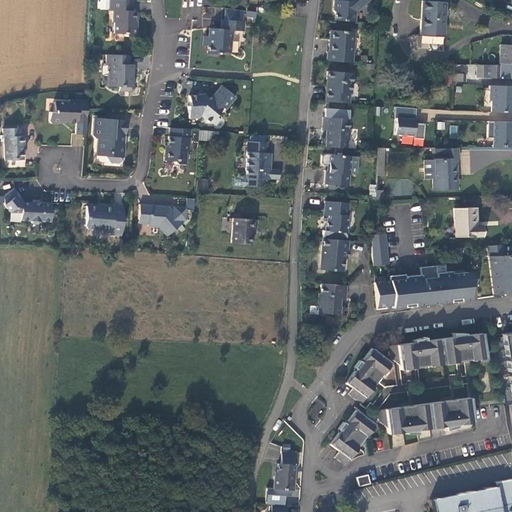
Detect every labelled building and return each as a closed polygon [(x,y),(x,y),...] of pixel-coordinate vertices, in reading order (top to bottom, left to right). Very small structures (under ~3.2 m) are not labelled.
[(131,12),(131,1),(108,0),(108,11),(112,11),(111,23),(113,23),(113,35),(124,35),(124,37),(133,37),(136,35),(136,29),(133,27),(134,12),(131,12)] [(267,0),(245,0),(246,6),(257,8),(258,10),(259,12),(261,12),(263,12),(264,10),(264,8),(262,6),(260,5),(260,2),(267,3),(267,0)] [(334,12),(333,20),(354,21),(354,11),(367,0),(341,0),(341,1),(334,0),(332,10),(334,12)] [(442,2),(421,1),(419,36),(441,37),(442,2)] [(222,21),(240,22),(241,10),(223,8),(222,21)] [(222,21),(220,21),(220,30),(207,29),(207,38),(202,38),(202,46),(206,47),(206,54),(217,55),(217,53),(227,54),(228,42),(230,42),(230,31),(242,31),(242,22),(240,22),(222,21)] [(326,51),(325,60),(351,62),(353,32),(329,30),(327,51),(326,51)] [(500,45),(498,65),(510,65),(509,78),(511,78),(511,42),(511,46),(500,45)] [(128,65),(129,56),(117,56),(105,55),(105,65),(111,65),(111,74),(108,74),(108,87),(118,87),(118,92),(129,92),(129,82),(132,79),(133,65),(128,65)] [(467,73),(475,73),(476,64),(468,64),(467,73)] [(475,77),(509,78),(510,65),(498,65),(476,64),(475,73),(475,77)] [(326,82),(324,102),(348,103),(349,93),(351,93),(352,73),(326,71),(326,79),(328,79),(328,82),(326,82)] [(511,86),(489,85),(488,101),(490,102),(489,113),(500,113),(511,113),(511,104),(511,103),(511,86)] [(206,124),(217,111),(219,109),(222,111),(234,98),(220,86),(208,100),(204,100),(204,96),(187,96),(187,104),(187,106),(185,106),(185,119),(194,118),(197,116),(206,124)] [(85,135),(86,101),(68,100),(66,102),(54,102),(53,112),(49,112),(49,121),(52,124),(59,124),(61,122),(76,122),(75,135),(85,135)] [(422,139),(424,124),(413,123),(415,109),(394,107),(393,118),(395,118),(393,135),(412,136),(412,138),(422,139)] [(126,120),(94,118),(93,136),(95,138),(98,138),(97,152),(105,153),(105,156),(111,163),(120,164),(123,161),(123,158),(124,158),(126,120)] [(322,138),(321,147),(346,149),(346,142),(348,140),(349,129),(347,129),(347,119),(321,118),(321,131),(326,131),(325,138),(322,138)] [(510,123),(488,122),(488,124),(482,124),(481,138),(487,138),(487,147),(511,148),(511,131),(509,131),(510,123)] [(21,128),(2,129),(2,135),(3,137),(4,160),(23,159),(22,144),(24,144),(23,136),(21,136),(21,128)] [(188,149),(190,130),(174,128),(169,128),(168,136),(167,136),(166,148),(164,150),(163,160),(172,161),(175,164),(184,165),(185,153),(188,149)] [(199,131),(198,141),(214,141),(214,131),(199,131)] [(248,141),(245,186),(264,187),(265,179),(270,179),(270,178),(270,169),(267,169),(268,161),(271,162),(271,154),(266,154),(267,143),(265,142),(250,142),(248,141)] [(376,148),(376,151),(374,200),(382,200),(383,148),(376,148)] [(457,148),(430,149),(430,159),(422,160),(423,177),(431,177),(431,188),(455,187),(454,159),(457,159),(457,148)] [(350,156),(325,155),(322,157),(321,164),(324,166),(328,167),(328,171),(325,171),(325,184),(349,186),(349,174),(356,174),(349,174),(350,156)] [(358,157),(350,156),(349,174),(356,174),(358,157)] [(280,170),(270,169),(270,178),(280,179),(280,170)] [(197,179),(197,190),(208,191),(208,179),(197,179)] [(51,203),(21,202),(21,200),(17,194),(18,193),(13,187),(3,195),(4,203),(10,211),(20,211),(20,219),(30,219),(33,222),(38,222),(40,219),(50,220),(51,203)] [(346,203),(323,202),(322,215),(325,216),(325,221),(325,231),(322,230),(322,238),(344,240),(346,203)] [(121,234),(124,206),(113,206),(113,204),(103,204),(102,206),(86,205),(85,225),(87,227),(98,228),(101,231),(108,231),(108,233),(121,234)] [(163,206),(141,204),(139,223),(149,223),(149,226),(157,226),(159,224),(169,235),(185,219),(186,208),(174,207),(169,211),(166,209),(163,209),(163,206)] [(473,208),(451,208),(452,237),(480,236),(480,227),(473,227),(473,208)] [(253,219),(233,218),(231,242),(251,244),(253,219)] [(384,232),(370,234),(370,255),(371,265),(387,264),(384,232)] [(346,253),(347,240),(344,240),(322,238),(321,238),(319,265),(322,270),(341,271),(342,258),(342,253),(346,253)] [(486,247),(490,275),(499,274),(500,277),(511,275),(511,255),(503,256),(502,245),(486,247)] [(471,250),(459,252),(459,255),(460,262),(472,260),(471,250)] [(434,265),(418,267),(419,274),(422,301),(428,301),(429,303),(438,303),(438,299),(469,296),(468,287),(475,286),(474,271),(450,273),(450,270),(435,272),(434,265)] [(372,282),(375,307),(391,305),(391,307),(398,307),(398,304),(407,303),(404,275),(404,274),(388,276),(388,280),(372,282)] [(419,274),(404,275),(407,303),(407,306),(429,303),(428,301),(422,301),(419,274)] [(502,293),(502,295),(511,293),(511,275),(500,277),(499,274),(490,275),(491,290),(492,294),(502,293)] [(344,298),(345,285),(319,283),(318,293),(316,292),(315,303),(317,305),(316,312),(341,314),(342,305),(339,305),(339,298),(344,298)] [(511,331),(501,333),(511,403),(511,331)] [(396,350),(388,350),(390,359),(398,366),(399,370),(413,368),(413,366),(411,356),(414,355),(416,365),(424,364),(423,357),(422,354),(426,353),(426,357),(427,366),(456,362),(455,353),(454,350),(457,349),(458,352),(459,359),(466,358),(465,348),(468,348),(469,358),(469,359),(483,357),(480,333),(464,335),(464,333),(451,333),(451,337),(424,341),(423,337),(412,341),(412,342),(395,345),(396,350)] [(382,374),(391,363),(371,348),(360,362),(358,360),(353,367),(355,369),(345,382),(352,388),(347,394),(354,399),(359,393),(364,398),(373,386),(367,381),(364,378),(366,375),(371,369),(373,367),(379,371),(382,374)] [(360,403),(364,398),(359,393),(354,399),(359,403),(360,403)] [(452,408),(451,400),(444,401),(445,409),(442,409),(440,402),(426,404),(430,428),(443,426),(444,430),(455,426),(455,425),(456,424),(472,422),(469,397),(454,400),(455,407),(452,408)] [(410,414),(409,406),(401,407),(402,415),(400,416),(398,408),(383,410),(384,414),(377,415),(378,421),(386,428),(387,434),(404,432),(404,434),(417,434),(416,430),(430,428),(426,404),(411,406),(413,414),(410,414)] [(366,436),(375,425),(355,410),(344,424),(343,422),(337,429),(339,431),(329,444),(338,451),(334,457),(338,461),(343,455),(349,459),(358,447),(351,442),(348,440),(350,437),(354,431),(356,429),(362,433),(366,436)] [(292,490),(295,452),(280,451),(279,464),(276,464),(275,476),(273,476),(272,489),(292,490)] [(349,459),(343,455),(338,461),(344,465),(349,459)] [(367,475),(355,477),(357,486),(368,483),(367,475)] [(511,511),(511,476),(494,480),(495,484),(430,498),(432,511),(511,511)]
